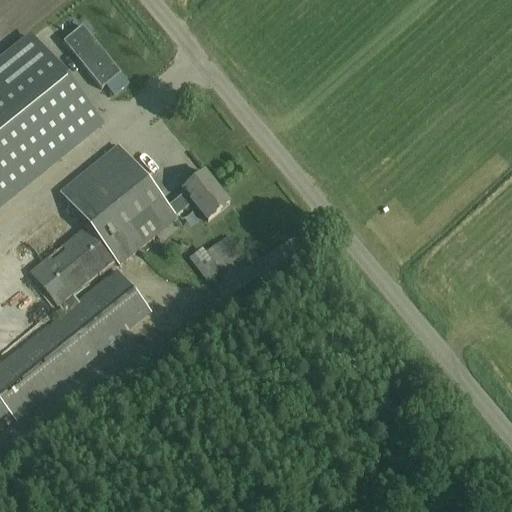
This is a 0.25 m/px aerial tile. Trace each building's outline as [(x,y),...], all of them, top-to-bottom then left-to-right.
[(129,85),(83,30),(65,45),(103,91),(107,88),(115,97),(129,85)] [(0,206),(100,126),(31,39),(0,64),(0,206)] [(176,219),(193,205),(208,223),(229,206),(204,175),(183,192),(185,195),(168,209),(118,148),(59,195),(86,228),(29,274),(57,309),(59,308),(64,314),(0,365),(0,404),(16,424),(151,315),(117,270),(78,303),(73,297),(114,263),(118,268),(177,220),(176,219)] [(207,283),(243,256),(229,237),(206,254),(202,249),(189,259),(207,283)] [(45,308),(31,315),(38,328),(52,321),(45,308)] [(17,309),(0,321),(0,354),(33,329),(17,309)]
